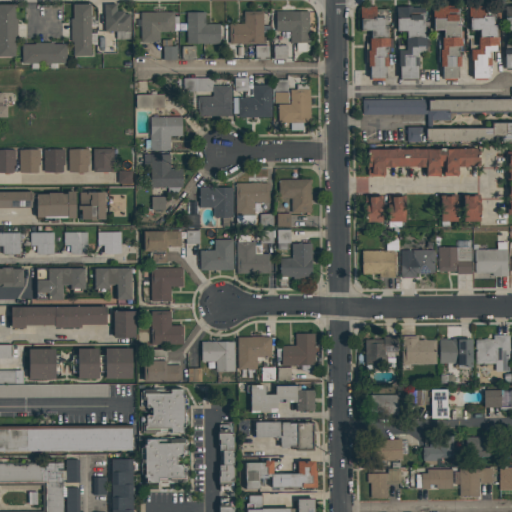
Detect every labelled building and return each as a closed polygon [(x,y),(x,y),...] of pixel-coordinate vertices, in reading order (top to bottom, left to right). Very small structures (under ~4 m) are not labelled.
[(72,4),(90,4),(90,16),(96,16),(96,26),(90,27),(90,33),(96,33),(96,45),(90,45),(90,56),(73,56),(72,42),(70,42),(70,19),(72,19),(72,4)] [(129,40),(115,40),(115,31),(104,32),(103,4),(116,4),(116,11),(123,11),(124,14),(129,14),(129,32),(129,40)] [(0,5),(14,5),(14,19),(17,19),(17,29),(14,29),(14,57),(0,57),(0,5)] [(459,9),(459,38),(461,37),(461,52),(460,52),(460,66),(457,67),(457,79),(456,79),(456,80),(443,80),(443,79),(441,79),(441,67),(439,67),(439,50),(441,50),(441,38),(443,38),(442,30),(433,30),(432,20),(431,6),(456,5),(456,9),(459,9)] [(495,9),(495,37),(497,37),(497,46),(495,46),(495,52),(488,52),(488,58),(490,58),(490,66),(488,66),(488,78),(486,78),(486,80),(474,80),(474,78),(472,78),(472,61),(470,61),(470,50),(477,49),(477,37),(479,37),(479,30),(469,30),(469,19),(468,19),(468,6),(484,5),(484,9),(495,9)] [(386,9),(386,22),(387,22),(387,26),(386,26),(386,38),(388,38),(388,39),(392,39),(392,52),(385,52),(385,58),(387,57),(387,66),(385,66),(385,79),(383,79),(383,81),(371,81),(371,79),(369,79),(369,67),(367,67),(367,51),(369,51),(368,39),(370,38),(370,31),(360,31),(360,20),(359,20),(359,7),(375,6),(375,10),(386,9)] [(423,7),(423,38),(425,38),(425,47),(424,47),(424,53),(419,53),(419,54),(417,54),(418,57),(418,64),(417,64),(417,66),(416,66),(417,79),(399,79),(399,67),(398,67),(397,46),(399,46),(405,46),(405,38),(406,38),(405,31),(396,31),(395,7),(406,7),(405,7),(411,6),(411,8),(423,7)] [(504,6),(511,6),(511,69),(511,68),(504,68),(504,54),(503,54),(503,49),(511,49),(511,30),(504,31),(504,6)] [(228,24),(243,24),(243,12),(262,11),(262,26),(269,26),(269,32),(262,32),(262,44),(229,44),(229,43),(227,43),(227,37),(224,37),(224,31),(227,31),(227,28),(228,28),(228,24)] [(275,11),(289,11),(290,11),(308,11),(308,43),(305,43),(305,51),(296,52),(295,43),(289,43),(289,31),(275,31),(275,11)] [(140,12),(173,12),(173,17),(178,17),(178,30),(173,30),(173,32),(159,32),(159,43),(140,43),(140,26),(136,26),(136,20),(140,19),(140,12)] [(185,12),(205,12),(205,24),(219,24),(219,44),(204,44),(186,44),(185,12)] [(161,40),(170,40),(170,46),(176,46),(176,60),(162,60),(162,46),(161,46),(161,40)] [(21,44),(34,44),(34,43),(52,43),(52,44),(65,44),(65,64),(57,64),(57,69),(49,69),(49,63),(38,63),(38,69),(30,69),(30,64),(20,65),(20,58),(21,58),(21,44)] [(273,46),(286,45),(286,59),(273,59),(273,46)] [(180,46),(194,46),(194,60),(181,60),(180,46)] [(248,48),(254,48),(254,46),(268,46),(268,59),(248,59),(248,48)] [(197,96),(212,96),(211,92),(182,92),(182,78),(212,78),(212,86),(230,86),(230,116),(197,116),(197,96)] [(232,98),(251,97),(251,96),(244,96),(244,91),(233,91),(233,78),(247,78),(247,85),(251,85),(270,85),(271,117),(237,118),(237,114),(232,114),(232,98)] [(273,103),(273,102),(271,103),(271,88),(273,88),(273,80),(286,80),(286,92),(287,92),(287,93),(288,93),(288,103),(287,103),(273,103)] [(277,104),(289,104),(289,90),(295,89),(295,84),(307,84),(307,89),(309,89),(309,123),(302,123),(302,130),(290,130),(289,123),(277,123),(277,104)] [(135,95),(163,95),(163,108),(135,108),(135,95)] [(426,114),(361,115),(361,100),(511,99),(511,113),(506,113),(506,114),(501,114),(501,113),(492,113),(492,114),(488,114),(488,113),(473,113),(473,115),(468,115),(468,113),(459,113),(459,115),(455,115),(455,113),(449,113),(449,120),(431,120),(431,128),(426,128),(426,114)] [(149,117),(181,117),(181,136),(169,136),(169,151),(149,151),(149,149),(144,149),(144,140),(149,140),(149,117)] [(431,128),(490,127),(490,122),(511,122),(511,141),(406,142),(406,127),(421,127),(421,131),(423,131),(423,128),(426,128),(431,128)] [(92,149),(113,148),(113,164),(111,164),(112,172),(92,172),(92,149)] [(43,150),(63,149),(64,165),(62,165),(62,172),(43,172),(43,150)] [(88,149),(88,165),(86,165),(87,172),(68,172),(67,149),(88,149)] [(478,149),(478,166),(457,167),(458,176),(443,176),(443,167),(439,167),(439,176),(425,176),(425,167),(384,167),(384,176),(367,176),(367,167),(366,167),(366,164),(367,164),(367,150),(429,149),(429,150),(452,149),(478,149)] [(0,150),(14,150),(14,166),(13,166),(13,173),(0,173),(0,150)] [(18,150),(39,150),(39,165),(37,165),(37,173),(18,173),(18,150)] [(182,188),(150,188),(150,170),(143,170),(143,154),(169,154),(169,169),(181,169),(182,188)] [(131,171),(131,184),(117,184),(117,171),(131,171)] [(278,180),(310,179),(310,213),(309,213),(309,214),(305,214),(305,213),(290,213),(290,198),(278,198),(278,180)] [(235,183),(268,183),(268,203),(259,203),(259,211),(254,211),(254,224),(235,224),(235,215),(235,183)] [(198,208),(198,187),(215,187),(216,188),(232,188),(232,217),(230,217),(230,227),(221,227),(221,218),(212,218),(212,208),(198,208)] [(0,191),(31,191),(31,195),(31,196),(31,207),(0,207),(0,191)] [(66,191),(74,191),(75,219),(66,219),(66,218),(43,218),(36,218),(35,194),(47,194),(47,193),(61,193),(61,194),(66,194),(66,191)] [(104,192),(104,220),(96,220),(96,221),(90,221),(90,220),(80,220),(80,210),(77,210),(77,205),(79,205),(79,192),(104,192)] [(479,194),(479,200),(475,200),(476,204),(480,204),(480,207),(478,207),(479,221),(463,222),(462,197),(462,196),(466,196),(473,196),(473,195),(479,194)] [(404,196),(404,222),(388,222),(388,208),(387,208),(387,205),(391,204),(390,201),(387,201),(387,195),(394,195),(394,197),(399,197),(399,196),(404,196)] [(456,195),(456,200),(453,200),(453,204),(456,204),(456,213),(456,222),(440,222),(439,197),(439,196),(443,196),(451,196),(451,195),(456,195)] [(381,196),(381,222),(365,222),(364,213),(364,205),(368,205),(368,201),(364,201),(364,196),(371,196),(371,197),(376,197),(376,196),(381,196)] [(150,197),(164,197),(164,210),(150,210),(150,197)] [(198,214),(198,228),(185,228),(185,215),(198,214)] [(259,214),(272,214),(272,228),(258,228),(259,214)] [(276,214),(289,214),(289,227),(276,227),(276,214)] [(289,229),(289,243),(287,243),(287,249),(277,250),(277,243),(276,243),(276,230),(289,229)] [(272,243),(259,243),(259,230),(272,230),(274,230),(274,237),(272,237),(272,243)] [(165,263),(151,263),(151,252),(143,252),(142,231),(179,231),(180,247),(165,247),(165,263)] [(185,231),(198,231),(198,244),(185,244),(185,231)] [(29,232),(52,232),(53,254),(35,254),(35,246),(29,246),(29,232)] [(86,232),(86,254),(69,254),(69,246),(63,246),(63,232),(86,232)] [(120,232),(120,253),(103,254),(103,245),(97,245),(96,232),(120,232)] [(0,233),(19,233),(19,254),(2,254),(1,246),(0,246),(0,233)] [(236,274),(235,242),(237,241),(236,235),(249,235),(249,241),(254,241),(254,245),(261,245),(261,254),(269,254),(269,274),(236,274)] [(199,250),(213,250),(213,240),(232,240),(232,271),(199,271),(199,250)] [(437,247),(456,247),(456,240),(469,240),(469,247),(470,247),(470,274),(456,274),(456,272),(437,272),(437,247)] [(506,276),(491,277),(491,274),(474,274),(474,250),(472,250),(472,245),(476,244),(477,249),(496,249),(496,242),(505,242),(505,249),(506,249),(506,276)] [(310,243),(311,277),(279,277),(279,258),(291,258),(291,244),(310,243)] [(394,277),(377,278),(377,274),(361,274),(361,251),(393,250),(394,277)] [(415,278),(400,278),(400,250),(411,250),(411,259),(412,259),(412,250),(433,250),(433,273),(415,273),(415,278)] [(84,267),(84,290),(69,290),(69,284),(62,284),(62,300),(47,300),(47,293),(35,293),(35,280),(47,280),(47,267),(84,267)] [(130,267),(131,300),(115,300),(115,285),(108,285),(108,289),(92,289),(92,268),(130,267)] [(0,269),(1,269),(1,268),(11,268),(11,269),(22,269),(22,287),(0,287),(0,269)] [(170,301),(150,301),(150,268),(182,268),(182,287),(170,287),(170,301)] [(105,307),(105,325),(80,325),(80,328),(53,328),(53,325),(24,325),(24,328),(10,328),(10,307),(105,307)] [(112,311),(134,311),(135,338),(112,338),(112,311)] [(182,344),(150,345),(150,311),(170,311),(170,326),(182,326),(182,344)] [(281,366),(280,346),(295,346),(294,334),(314,333),(314,366),(312,366),(312,372),(307,372),(299,370),(299,366),(281,366)] [(494,364),(474,364),(474,340),(483,340),(483,339),(488,339),(488,340),(492,340),(492,335),(508,335),(509,351),(508,351),(508,372),(494,372),(494,364)] [(435,364),(401,365),(401,336),(417,336),(417,340),(435,340),(435,364)] [(237,370),(236,337),(270,337),(270,357),(263,357),(263,361),(256,361),(256,370),(237,370)] [(397,337),(397,347),(396,347),(396,352),(394,352),(394,363),(384,363),(384,364),(364,364),(364,340),(382,339),(382,337),(397,337)] [(471,368),(465,368),(465,367),(458,367),(458,365),(457,365),(457,363),(438,364),(438,339),(446,339),(446,340),(451,340),(452,339),(456,339),(457,339),(471,339),(471,368)] [(200,362),(200,342),(233,341),(234,371),(215,372),(215,362),(200,362)] [(0,345),(11,345),(11,358),(0,358),(0,345)] [(97,348),(98,379),(77,379),(76,349),(97,348)] [(54,349),(54,379),(28,380),(27,349),(54,349)] [(131,349),(131,379),(104,379),(104,349),(131,349)] [(152,349),(166,349),(166,365),(180,365),(180,381),(143,382),(143,361),(152,361),(152,349)] [(260,367),(274,367),(274,381),(260,381),(260,367)] [(276,368),(290,367),(290,380),(276,380),(276,368)] [(187,368),(200,368),(200,382),(187,382),(187,368)] [(0,370),(21,370),(21,372),(22,372),(22,384),(0,384),(0,370)] [(0,384),(107,384),(108,397),(0,397),(0,384)] [(249,385),(263,385),(263,395),(274,395),(274,386),(299,386),(299,390),(313,390),(313,412),(295,412),(295,404),(284,404),(283,399),(277,400),(277,404),(276,404),(276,412),(249,413),(249,385)] [(181,389),(181,395),(182,395),(183,425),(184,425),(184,428),(182,428),(182,433),(169,433),(169,429),(158,429),(158,432),(154,432),(154,433),(146,433),(146,434),(143,434),(143,426),(145,426),(145,415),(151,415),(151,408),(145,408),(144,397),(143,397),(143,394),(169,394),(169,390),(181,389)] [(427,394),(427,405),(411,405),(411,390),(426,390),(426,394),(427,394)] [(429,390),(445,390),(445,391),(447,391),(447,395),(445,395),(445,407),(446,407),(446,419),(429,419),(429,390)] [(482,390),(501,390),(501,391),(508,391),(508,390),(511,390),(511,407),(509,407),(509,405),(499,405),(499,408),(482,408),(482,390)] [(397,394),(397,412),(369,412),(369,395),(397,394)] [(254,422),(278,422),(313,422),(313,452),(294,452),(294,449),(291,449),(279,449),(279,438),(254,438),(254,422)] [(0,427),(130,425),(131,450),(0,452),(0,427)] [(232,434),(232,450),(232,471),(233,471),(233,482),(232,482),(228,482),(228,487),(218,487),(218,484),(217,484),(217,477),(218,477),(218,470),(218,465),(221,465),(221,451),(218,451),(218,445),(218,444),(218,440),(217,440),(217,434),(232,434)] [(452,435),(452,458),(436,458),(436,459),(436,460),(436,465),(426,465),(426,463),(423,463),(423,460),(422,461),(422,447),(438,447),(438,435),(452,435)] [(464,437),(492,437),(493,455),(489,455),(489,457),(477,457),(477,455),(465,455),(464,437)] [(183,443),(183,446),(181,447),(182,457),(176,457),(176,465),(182,464),(182,475),(183,475),(184,483),(172,483),(172,482),(159,482),(159,483),(145,483),(145,478),(144,478),(143,449),(142,449),(142,445),(145,445),(144,439),(157,439),(157,444),(183,443)] [(400,439),(400,441),(407,441),(407,454),(401,454),(401,460),(374,461),(373,440),(400,439)] [(131,459),(131,511),(110,511),(110,459),(131,459)] [(65,460),(78,460),(78,483),(65,483),(65,460)] [(244,462),(263,462),(263,461),(272,460),(272,474),(296,473),(296,461),(314,461),(314,470),(316,470),(316,488),(301,488),(301,487),(281,488),(281,490),(277,490),(277,488),(270,488),(270,480),(266,480),(265,474),(260,474),(260,479),(258,479),(259,490),(244,490),(244,462)] [(0,511),(0,463),(62,463),(62,511),(0,511)] [(458,466),(481,466),(481,468),(491,468),(491,483),(478,483),(478,496),(458,496),(458,484),(453,484),(453,472),(458,472),(458,466)] [(366,474),(386,473),(386,469),(399,468),(400,484),(388,484),(388,487),(387,487),(387,499),(370,499),(369,483),(366,483),(366,474)] [(511,468),(511,490),(498,490),(498,468),(511,468)] [(426,470),(451,469),(451,489),(420,490),(420,489),(415,489),(415,475),(420,475),(420,473),(426,473),(426,470)] [(105,476),(105,495),(92,495),(92,477),(105,476)] [(231,499),(231,482),(219,482),(218,499),(231,499)] [(65,511),(65,488),(78,488),(78,511),(65,511)] [(289,507),(289,509),(293,509),(293,511),(244,511),(244,509),(245,509),(245,503),(247,503),(246,495),(261,495),(261,507),(289,507)] [(295,511),(295,498),(313,498),(313,511),(295,511)]
